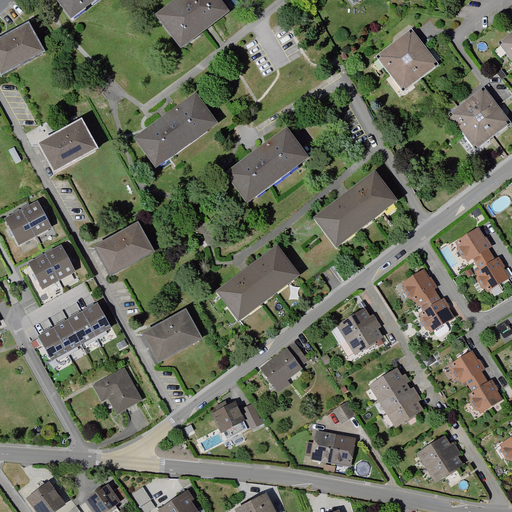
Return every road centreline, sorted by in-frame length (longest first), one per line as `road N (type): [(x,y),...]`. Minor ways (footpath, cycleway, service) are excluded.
road 1 (residential): [(121,461),(511,167)]
road 2 (residential): [(474,511),(264,473),(121,461)]
road 3 (residential): [(121,461),(0,452)]
